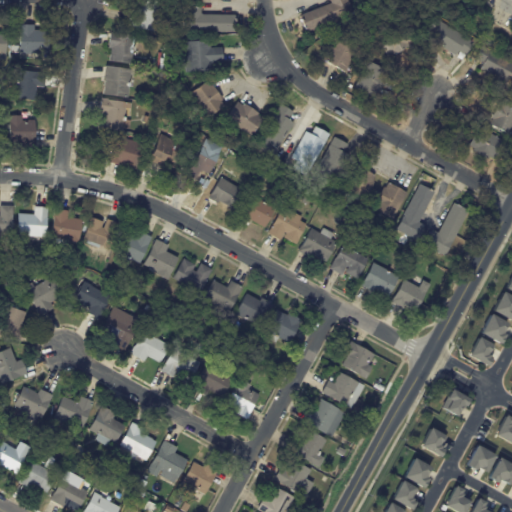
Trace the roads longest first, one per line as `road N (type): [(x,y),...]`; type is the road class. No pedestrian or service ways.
road 1 (residential): [(0,174),(89,184),(151,204),(426,356)]
road 2 (tertiary): [(511,200),(340,511)]
road 3 (residential): [(262,0),(276,51),(305,84),(511,202)]
road 4 (residential): [(333,304),(218,511)]
road 5 (residential): [(63,351),(249,456)]
road 6 (residential): [(511,347),(424,511)]
road 7 (residential): [(81,0),(58,178)]
